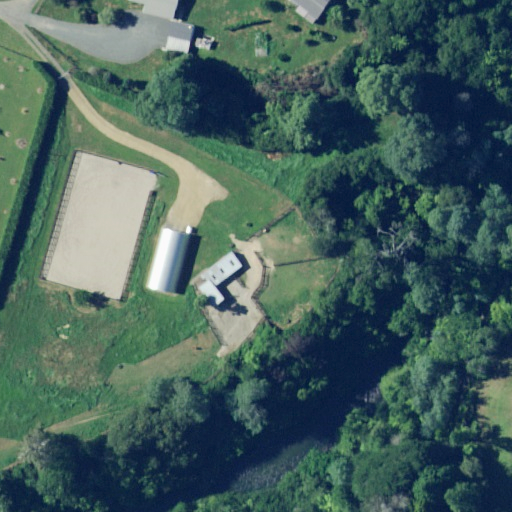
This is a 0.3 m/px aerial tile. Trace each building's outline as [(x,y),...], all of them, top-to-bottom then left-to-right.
[(131,0),(146,4),(144,11),(175,19),(179,0),(131,0)] [(332,0),(292,0),(318,19),(332,0)] [(194,25),(172,20),(166,49),(188,53),(194,25)] [(212,40),(197,37),(195,46),(210,49),(212,40)] [(190,235),(163,228),(147,286),(174,293),(190,235)] [(204,273),(208,280),(198,287),(214,309),(227,299),(216,285),(242,267),(232,253),(204,273)]
